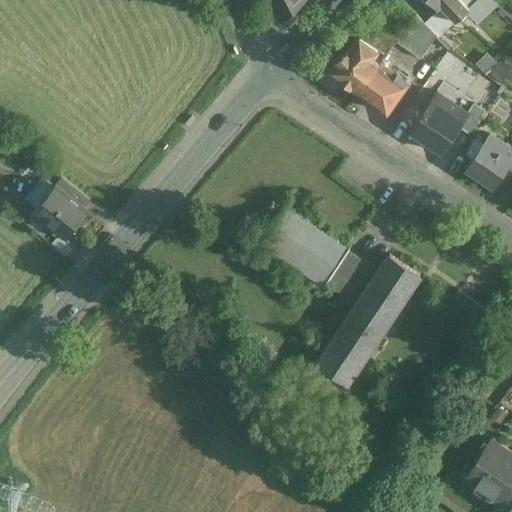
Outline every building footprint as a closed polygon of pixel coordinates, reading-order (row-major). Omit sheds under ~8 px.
[(273,0),(284,19),(303,0),(273,0)] [(416,14),(400,0),(395,0),(379,17),(402,33),(416,14)] [(430,0),(438,8),(441,5),(456,21),(468,8),(460,0),(430,0)] [(475,0),(469,7),(480,17),(495,2),(493,0),(475,0)] [(449,45),(416,14),(402,33),(428,52),(423,58),(435,67),(449,45)] [(402,33),(379,17),(367,28),(393,45),(393,46),(402,33)] [(393,45),(367,28),(360,38),(368,44),(379,51),(385,56),(393,45)] [(428,52),(402,33),(393,46),(419,64),(423,58),(428,52)] [(360,38),(333,64),(333,73),(358,90),(378,63),(373,59),(362,52),(368,44),(360,38)] [(379,51),(368,44),(362,52),(373,59),(379,51)] [(389,71),(378,63),(358,90),(389,111),(409,84),(401,79),(405,74),(393,66),(389,71)] [(468,109),(439,90),(411,129),(442,151),(460,125),(470,111),(468,109)] [(486,110),(473,101),(468,109),(470,111),(460,125),(471,133),(486,110)] [(511,160),(511,147),(491,133),(485,143),(478,138),(467,154),(474,158),(467,168),(494,187),(511,160)] [(90,198),(62,176),(55,185),(45,177),(40,178),(24,197),(25,202),(35,210),(33,212),(64,237),(87,209),(84,206),(90,198)] [(391,254),(378,272),(350,253),(352,249),(350,247),(349,249),(287,208),(287,207),(286,205),(259,243),(261,245),(262,243),(325,284),(324,285),(327,286),(329,283),(358,302),(317,361),(348,382),(422,275),(391,254)] [(73,247),(58,235),(51,243),(66,256),(73,247)] [(459,290),(447,309),(456,316),(469,297),(459,290)] [(469,297),(456,316),(466,323),(479,303),(469,297)] [(479,303),(466,323),(476,329),(489,310),(479,303)] [(511,478),(511,451),(491,437),(465,477),(498,499),(511,478)] [(511,478),(498,499),(511,508),(511,478)]
